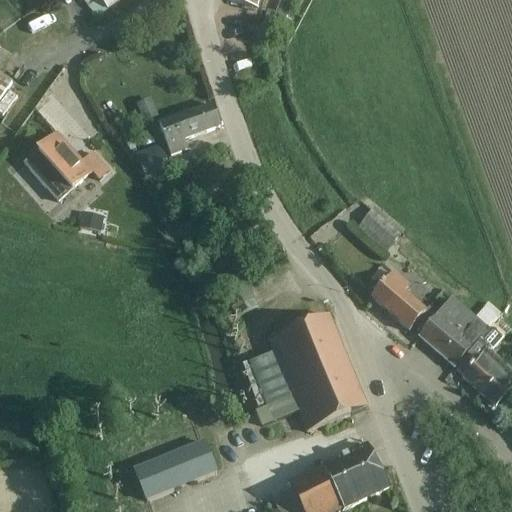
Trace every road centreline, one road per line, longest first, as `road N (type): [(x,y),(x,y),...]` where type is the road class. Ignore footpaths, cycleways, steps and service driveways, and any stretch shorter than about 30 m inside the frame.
road 1 (unclassified): [(355,335),(240,152),(201,0)]
road 2 (residential): [(511,459),(439,387),(355,335)]
road 3 (unclassified): [(429,511),(355,335)]
